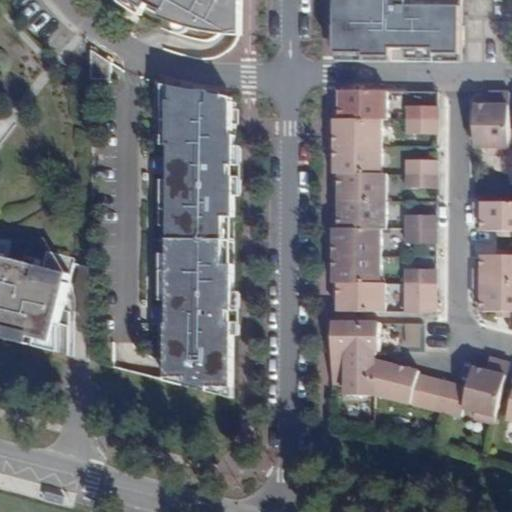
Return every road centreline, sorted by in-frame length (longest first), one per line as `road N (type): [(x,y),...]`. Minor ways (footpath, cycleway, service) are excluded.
road 1 (residential): [(280,511),(287,476),(290,77)]
road 2 (residential): [(458,74),(457,328),(511,342)]
road 3 (residential): [(0,456),(217,511)]
road 4 (residential): [(69,0),(135,56),(248,78)]
road 5 (residential): [(458,74),(290,77)]
